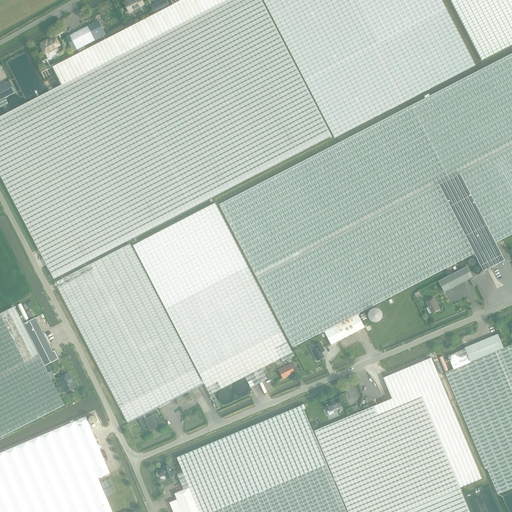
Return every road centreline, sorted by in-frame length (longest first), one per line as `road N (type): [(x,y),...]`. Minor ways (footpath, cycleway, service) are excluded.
road 1 (unclassified): [(511,303),(133,462)]
road 2 (unclassified): [(133,462),(0,193)]
